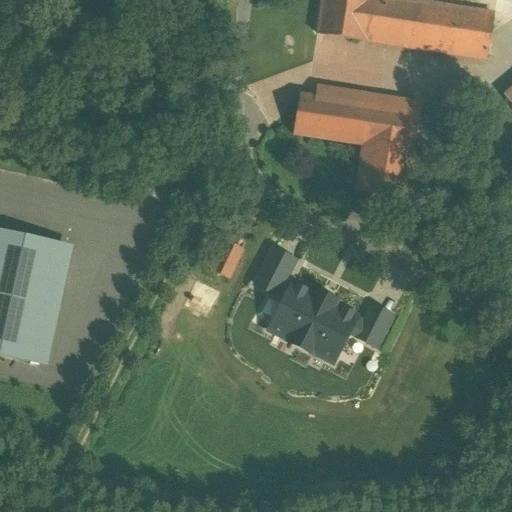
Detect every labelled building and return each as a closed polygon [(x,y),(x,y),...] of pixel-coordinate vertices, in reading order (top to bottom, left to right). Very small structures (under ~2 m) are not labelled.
[(219,0),(121,0),(120,11),(214,29),(219,0)] [(293,0),(291,16),(262,11),(254,62),(297,69),(300,49),(296,48),(300,25),(318,27),(322,4),(294,0),(293,0)] [(322,0),(322,4),(318,27),(317,36),(366,44),(366,43),(372,0),(322,0)] [(454,0),(372,0),(366,43),(487,62),(497,0),(462,0),(461,12),(453,11),(454,0)] [(88,17),(63,15),(59,64),(84,66),(88,17)] [(145,68),(118,66),(117,88),(143,89),(145,68)] [(471,87),(445,83),(438,128),(463,132),(471,87)] [(418,116),(299,97),(293,136),(364,147),(357,194),(430,205),(440,138),(432,136),(434,119),(418,117),(418,116)] [(0,361),(40,369),(62,247),(0,235),(0,361)] [(242,252),(218,240),(204,269),(229,281),(242,252)] [(373,353),(389,317),(363,305),(358,316),(284,282),(293,262),(274,253),(256,292),(268,297),(250,334),(328,370),(343,339),(373,353)]
